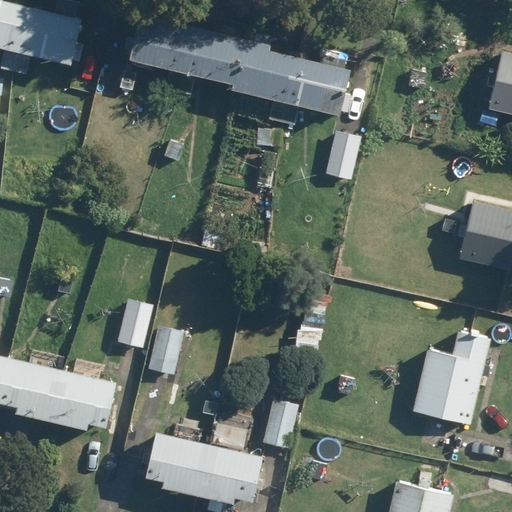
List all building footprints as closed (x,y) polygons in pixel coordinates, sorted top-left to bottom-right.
[(87,8),(49,0),(0,0),(0,42),(75,60),(87,8)] [(350,61),(142,13),(129,66),(338,114),(350,61)] [(511,45),(509,45),(495,103),(511,107),(511,45)] [(286,125),(254,122),(252,142),(284,145),(286,125)] [(371,131),(341,124),(331,167),(362,174),(371,131)] [(511,202),(479,195),(466,253),(511,263),(511,202)] [(158,300),(132,295),(123,339),(148,344),(158,300)] [(193,329),(166,322),(156,364),(183,371),(193,329)] [(434,343),(419,404),(478,418),(498,332),(465,324),(459,349),(434,343)] [(121,378),(0,349),(0,402),(110,428),(121,378)] [(296,444),(303,399),(278,395),(271,440),(296,444)] [(267,454),(153,428),(142,475),(256,501),(267,454)] [(405,474),(394,511),(456,511),(463,489),(405,474)]
